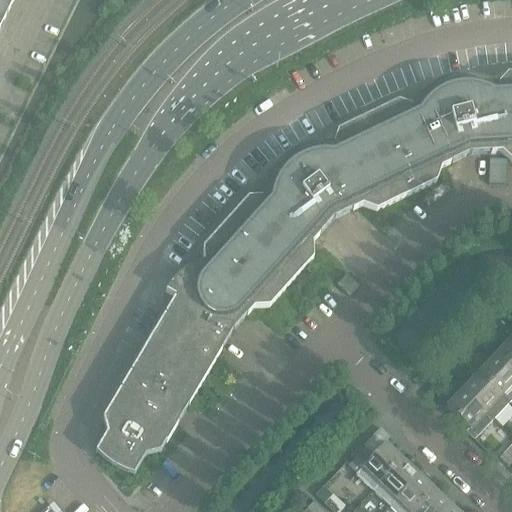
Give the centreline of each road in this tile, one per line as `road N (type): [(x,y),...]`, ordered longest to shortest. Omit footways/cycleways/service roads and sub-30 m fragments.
road 1 (unclassified): [(511,34),(419,50),(341,84),(270,125),(217,170),(165,237),(70,426),(67,458),(125,511)]
road 2 (secondary): [(0,478),(150,155),(197,95),(251,50),(347,0)]
road 3 (secondary): [(230,0),(185,35),(116,118),(0,362)]
road 4 (residential): [(511,511),(327,339)]
road 5 (unclassified): [(511,204),(478,205),(443,220),(327,339)]
road 6 (unclassified): [(327,339),(167,511)]
